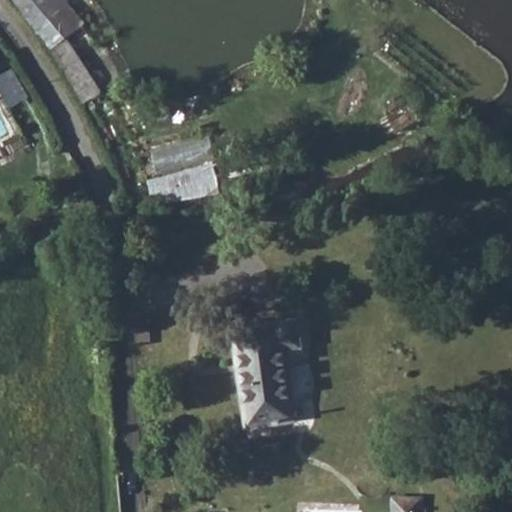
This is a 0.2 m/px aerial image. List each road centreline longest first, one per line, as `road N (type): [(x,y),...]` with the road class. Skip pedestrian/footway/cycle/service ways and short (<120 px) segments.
road 1 (track): [(110,210),(143,511)]
road 2 (residential): [(0,11),(54,94),(110,210)]
